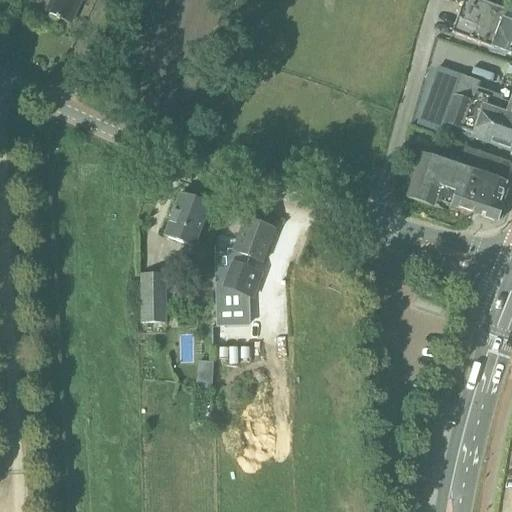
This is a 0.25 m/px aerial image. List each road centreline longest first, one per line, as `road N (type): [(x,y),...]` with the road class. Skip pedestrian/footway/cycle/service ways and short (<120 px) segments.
road 1 (tertiary): [(511,272),(121,134),(0,79)]
road 2 (primary): [(455,511),(511,309)]
